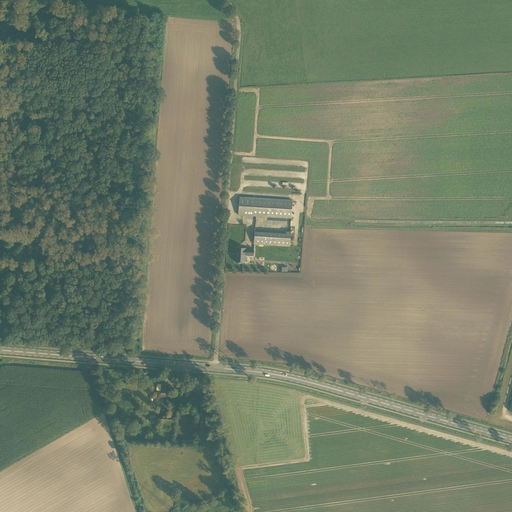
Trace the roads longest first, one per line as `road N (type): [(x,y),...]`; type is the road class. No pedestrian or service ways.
road 1 (unclassified): [(214,368),(238,36),(226,0)]
road 2 (primary): [(511,439),(317,384),(214,368)]
road 3 (primary): [(214,368),(0,350)]
